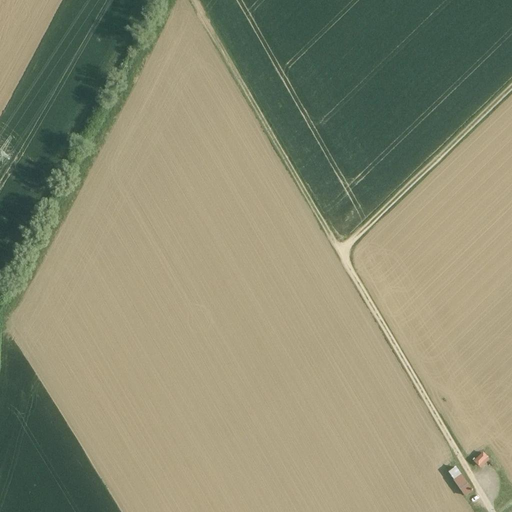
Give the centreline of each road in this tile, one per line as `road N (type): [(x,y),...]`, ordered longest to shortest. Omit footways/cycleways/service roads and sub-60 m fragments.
road 1 (track): [(511,88),(342,250),(492,511)]
road 2 (track): [(342,250),(195,0)]
